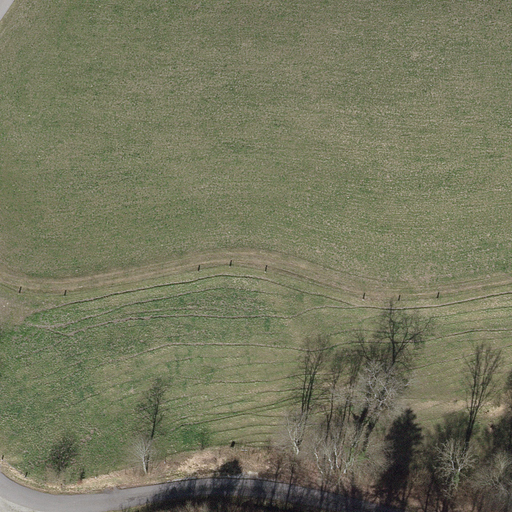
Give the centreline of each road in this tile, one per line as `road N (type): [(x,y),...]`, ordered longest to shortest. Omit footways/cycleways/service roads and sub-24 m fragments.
road 1 (track): [(511,276),(376,290),(245,256),(79,284),(0,275)]
road 2 (unclassified): [(369,511),(232,488),(63,503),(0,482)]
